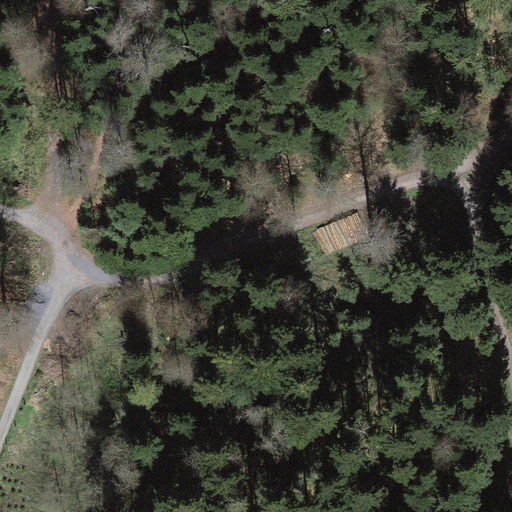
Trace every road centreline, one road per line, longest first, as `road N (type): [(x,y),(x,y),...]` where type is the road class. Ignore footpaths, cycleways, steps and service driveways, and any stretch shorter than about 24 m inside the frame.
road 1 (track): [(457,172),(409,176),(156,279),(90,272),(68,241)]
road 2 (track): [(58,0),(56,188),(68,241)]
road 3 (track): [(457,172),(473,217),(481,293),(511,388)]
road 4 (track): [(0,435),(58,298),(68,241)]
